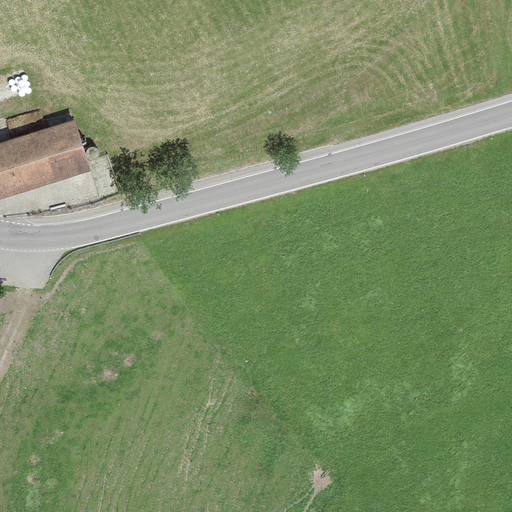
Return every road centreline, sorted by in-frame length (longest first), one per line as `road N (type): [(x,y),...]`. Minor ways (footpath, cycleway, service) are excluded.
road 1 (tertiary): [(0,233),(50,238),(98,230),(511,113)]
road 2 (track): [(0,356),(50,238)]
